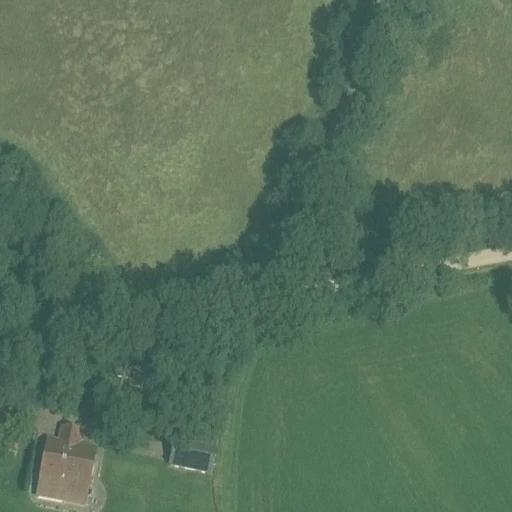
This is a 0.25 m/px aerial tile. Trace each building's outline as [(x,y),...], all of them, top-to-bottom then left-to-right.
[(141,390),(145,372),(120,366),(118,379),(130,381),(129,388),(141,390)] [(173,413),(174,406),(165,405),(164,412),(173,413)] [(20,427),(4,424),(3,424),(0,439),(17,442),(20,427)] [(59,442),(47,440),(37,487),(87,497),(96,450),(79,446),(81,433),(61,429),(59,442)] [(216,449),(174,440),(169,466),(211,475),(216,449)]
